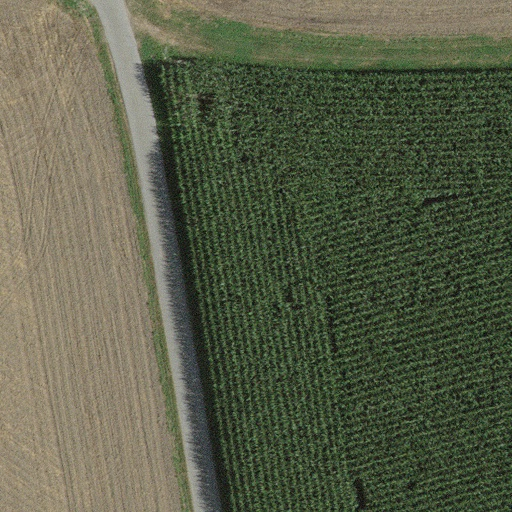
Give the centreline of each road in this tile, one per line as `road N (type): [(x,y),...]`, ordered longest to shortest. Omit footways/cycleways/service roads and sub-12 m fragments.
road 1 (unclassified): [(211,511),(138,67),(115,0)]
road 2 (track): [(511,59),(274,59),(187,40),(119,11)]
